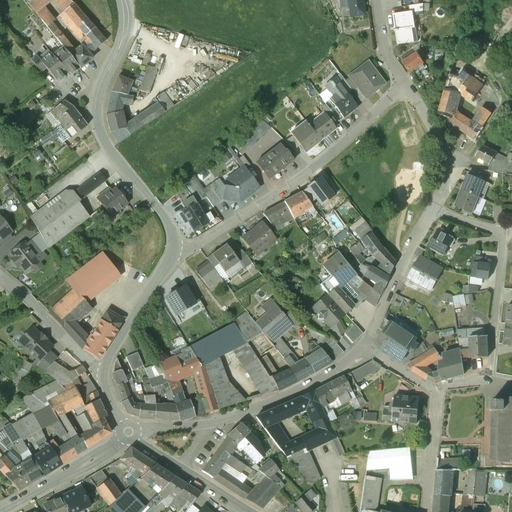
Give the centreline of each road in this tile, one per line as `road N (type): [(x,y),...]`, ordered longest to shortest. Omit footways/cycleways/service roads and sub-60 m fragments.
road 1 (residential): [(172,252),(199,244),(304,176),(389,97),(410,89)]
road 2 (tertiary): [(123,0),(126,24),(95,112),(102,136),(169,224),(172,252)]
road 3 (residential): [(363,348),(306,384),(207,425)]
road 4 (residential): [(432,211),(363,348)]
road 5 (tertiary): [(128,431),(4,511)]
road 6 (residential): [(505,231),(490,377)]
road 7 (residential): [(101,369),(0,275)]
road 8 (tertiary): [(172,252),(101,369)]
road 9 (residential): [(410,89),(445,157),(432,211)]
road 10 (residential): [(435,391),(426,511)]
